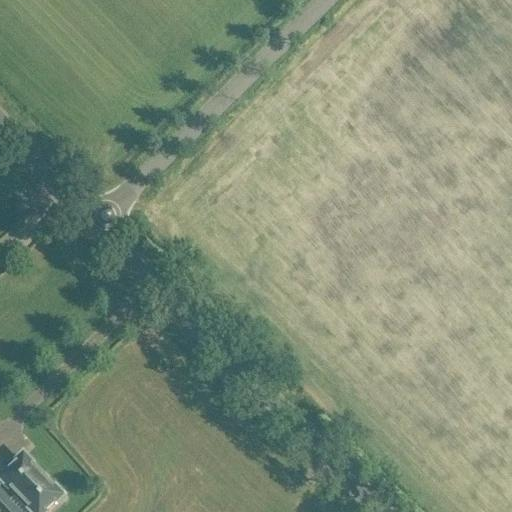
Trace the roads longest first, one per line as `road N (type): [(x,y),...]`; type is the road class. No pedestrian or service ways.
road 1 (unclassified): [(384,511),(98,219)]
road 2 (unclassified): [(98,219),(325,0)]
road 3 (unclassified): [(98,219),(0,118)]
